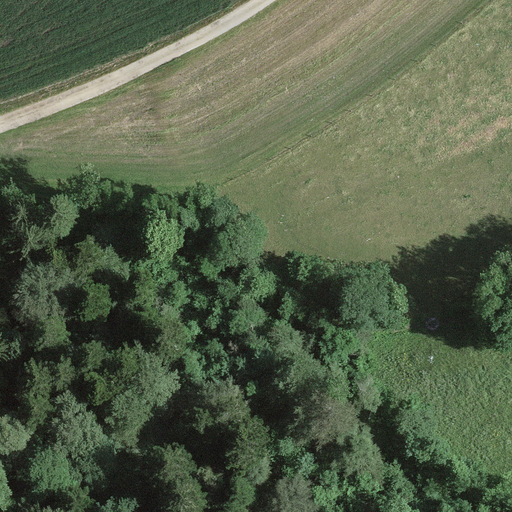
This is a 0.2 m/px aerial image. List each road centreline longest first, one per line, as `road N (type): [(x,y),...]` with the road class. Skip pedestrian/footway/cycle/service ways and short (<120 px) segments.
road 1 (track): [(0,194),(181,246),(349,323),(425,331),(511,312)]
road 2 (track): [(223,268),(468,511)]
road 3 (track): [(0,124),(136,68),(263,0)]
